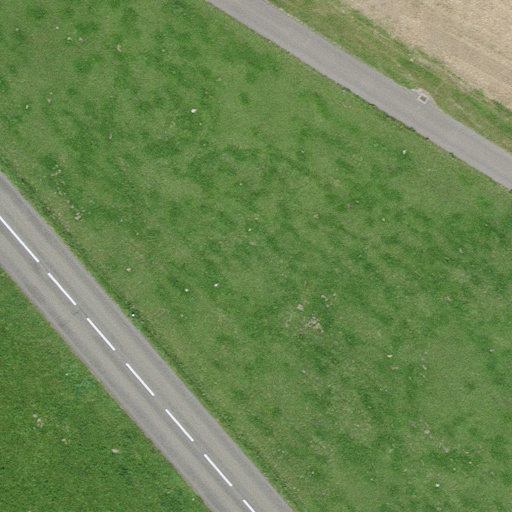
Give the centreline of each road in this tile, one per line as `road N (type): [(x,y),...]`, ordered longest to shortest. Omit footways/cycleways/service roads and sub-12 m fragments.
road 1 (tertiary): [(0,225),(247,511)]
road 2 (unclassified): [(230,0),(511,172)]
